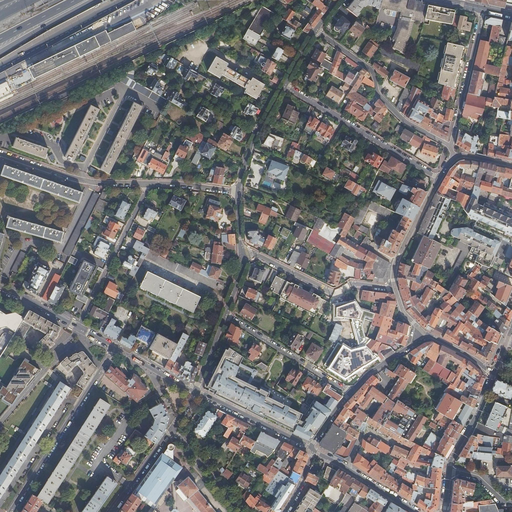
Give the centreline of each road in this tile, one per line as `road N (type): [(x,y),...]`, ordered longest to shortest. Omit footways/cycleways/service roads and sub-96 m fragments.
road 1 (residential): [(115,348),(10,511)]
road 2 (residential): [(315,30),(371,70),(377,94),(402,119),(450,146)]
road 3 (residential): [(438,178),(283,85)]
road 4 (residential): [(240,249),(329,291),(352,283),(395,288)]
road 5 (residential): [(77,327),(146,184)]
road 6 (residential): [(0,152),(68,177),(146,184)]
road 7 (residential): [(351,392),(226,315)]
road 8 (tertiary): [(0,68),(127,0)]
road 9 (residential): [(483,9),(450,146)]
road 10 (residential): [(309,447),(196,392)]
road 11 (residential): [(438,178),(394,266),(395,288)]
